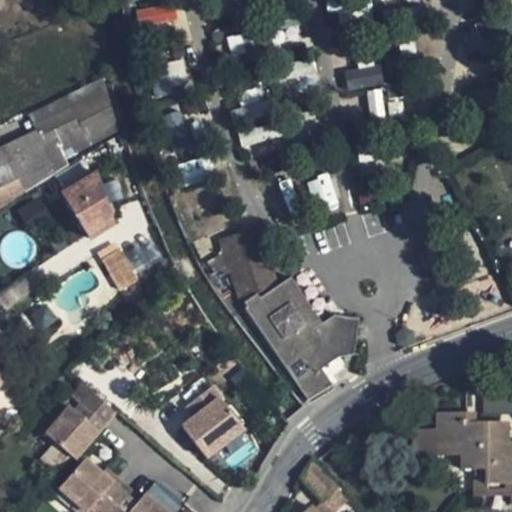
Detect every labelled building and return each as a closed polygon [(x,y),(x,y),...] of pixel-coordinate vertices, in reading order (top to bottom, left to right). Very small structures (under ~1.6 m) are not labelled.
[(136,10),(137,30),(175,27),(173,6),(136,10)] [(380,64),(344,68),(346,89),(382,85),(380,64)] [(47,180),(69,166),(65,159),(116,131),(101,78),(66,96),(65,96),(75,118),(38,137),(27,115),(0,128),(0,187),(19,178),(27,193),(47,180)] [(65,96),(27,115),(38,137),(75,118),(65,96)] [(95,170),(116,217),(140,206),(120,161),(95,170)] [(166,260),(149,220),(129,229),(123,231),(142,274),(166,260)] [(97,247),(87,253),(91,259),(96,257),(115,289),(129,281),(109,249),(101,253),(97,247)] [(243,308),(277,288),(276,286),(257,252),(211,279),(221,295),(228,292),(235,295),(243,308)] [(200,307),(175,264),(155,283),(168,305),(186,299),(193,310),(155,337),(176,365),(219,334),(200,307)] [(292,279),(277,288),(325,371),(340,361),(326,335),(292,279)] [(302,394),(329,378),(325,371),(277,288),(243,308),(283,373),(287,371),(302,394)] [(333,323),(330,335),(352,344),(357,332),(333,323)] [(330,335),(326,335),(340,361),(341,360),(352,344),(330,335)] [(334,387),(329,378),(302,394),(307,401),(334,387)] [(511,392),(484,391),(484,414),(495,414),(496,407),(511,407),(511,392)] [(105,424),(116,413),(94,394),(83,404),(91,412),(105,424)] [(219,397),(185,426),(208,460),(245,431),(219,397)] [(99,431),(85,418),(71,407),(51,429),(78,454),(99,431)] [(99,431),(105,424),(91,412),(85,418),(99,431)] [(420,430),(420,455),(436,455),(437,444),(461,445),(461,455),(461,469),(475,470),(475,477),(490,477),(490,444),(510,444),(510,443),(510,439),(510,431),(494,431),(494,435),(490,436),(490,423),(467,422),(468,414),(437,414),(436,430),(420,430)] [(370,430),(355,444),(368,459),(384,445),(370,430)] [(511,442),(510,443),(510,444),(490,444),(490,477),(475,477),(475,496),(484,496),(484,491),(485,485),(511,485),(511,442)] [(437,444),(436,455),(461,455),(461,445),(437,444)] [(104,469),(87,454),(62,481),(78,496),(74,501),(87,511),(103,511),(109,507),(114,511),(177,511),(178,511),(155,491),(145,501),(106,466),(104,469)] [(337,511),(350,501),(313,460),(301,478),(324,503),(332,511),(337,511)] [(318,511),(332,511),(324,503),(317,510),(318,511)]
